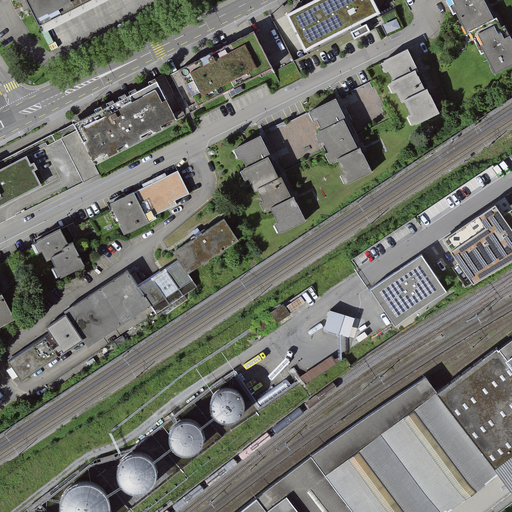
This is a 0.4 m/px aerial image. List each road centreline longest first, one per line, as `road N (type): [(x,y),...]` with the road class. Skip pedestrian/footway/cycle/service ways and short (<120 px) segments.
road 1 (residential): [(0,238),(431,22)]
road 2 (secondary): [(254,0),(17,118)]
road 3 (residential): [(511,181),(358,284)]
